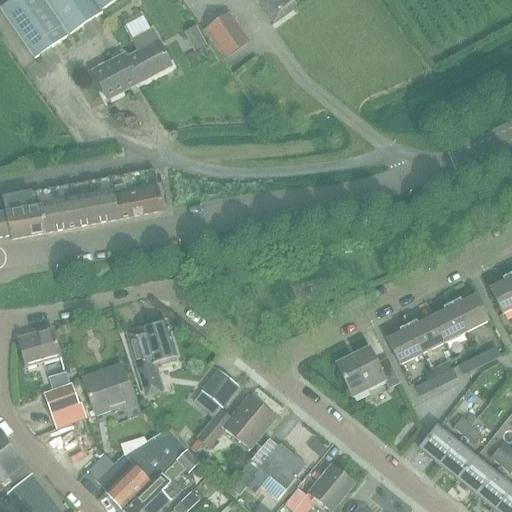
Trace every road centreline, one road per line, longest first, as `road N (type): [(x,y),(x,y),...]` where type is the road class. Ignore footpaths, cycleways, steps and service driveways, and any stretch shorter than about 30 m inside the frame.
road 1 (tertiary): [(0,258),(281,211),(437,168),(511,133)]
road 2 (residential): [(258,362),(159,289),(6,320)]
road 3 (residential): [(258,362),(511,247)]
road 4 (residential): [(441,511),(258,362)]
road 5 (residential): [(89,511),(19,438),(1,401),(6,320)]
